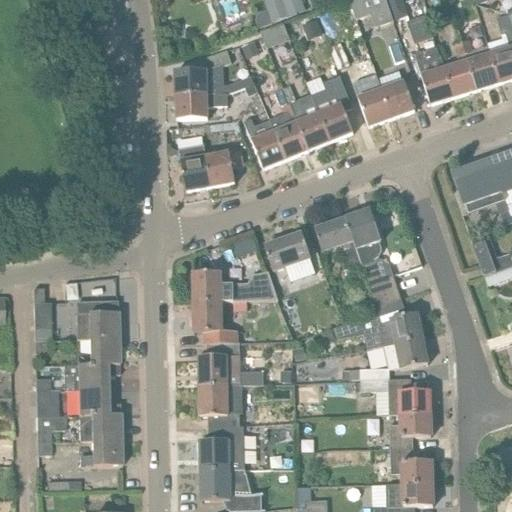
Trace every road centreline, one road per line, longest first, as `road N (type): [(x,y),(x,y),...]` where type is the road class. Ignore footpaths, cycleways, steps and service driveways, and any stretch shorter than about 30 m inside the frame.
road 1 (residential): [(146,240),(406,157)]
road 2 (residential): [(467,410),(470,361),(458,294),(406,157)]
road 3 (residential): [(154,511),(148,255)]
road 4 (residential): [(31,511),(29,269)]
road 5 (residential): [(146,240),(147,122),(134,0)]
